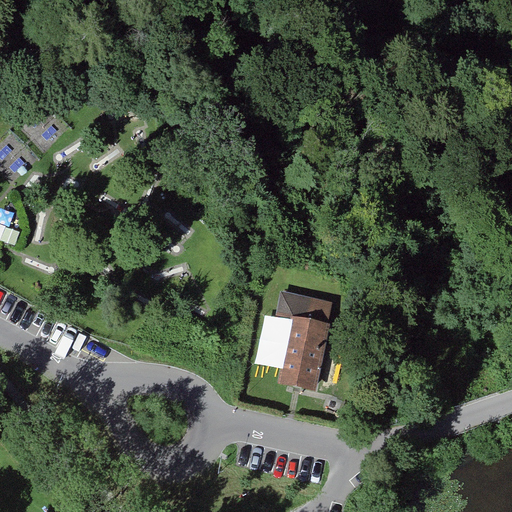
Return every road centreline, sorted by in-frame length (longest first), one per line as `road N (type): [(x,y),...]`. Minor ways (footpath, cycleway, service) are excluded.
road 1 (residential): [(91,381),(146,459),(176,466),(200,452),(214,426)]
road 2 (track): [(113,511),(0,375)]
road 3 (residential): [(345,447),(401,438),(511,401)]
road 4 (residential): [(214,426),(195,395),(167,381),(91,381)]
road 5 (residential): [(214,426),(345,447)]
